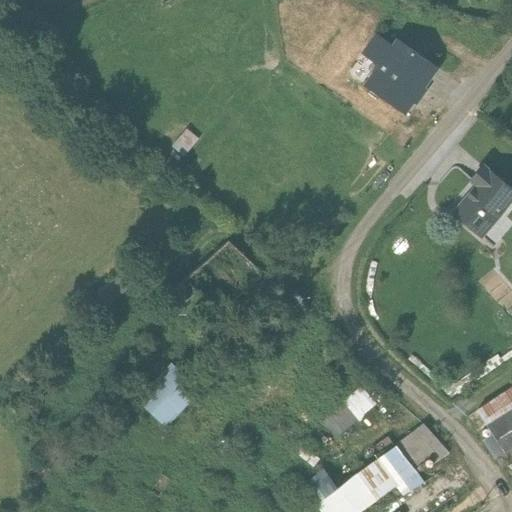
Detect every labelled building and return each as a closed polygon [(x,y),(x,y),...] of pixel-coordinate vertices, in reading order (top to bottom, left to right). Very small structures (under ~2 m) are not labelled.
[(439,87),(398,58),(365,102),(406,132),(439,87)] [(511,222),(511,199),(488,181),(448,230),(482,258),(511,222)] [(273,301),(228,259),(160,317),(180,342),(215,313),(243,338),(273,301)] [(129,304),(118,291),(90,315),(102,328),(129,304)] [(169,382),(133,419),(161,447),(198,410),(169,382)] [(343,454),(382,419),(365,401),(327,436),(343,454)] [(511,467),(511,405),(477,429),(506,471),(511,467)] [(392,511),(418,494),(396,465),(339,504),(325,485),(302,500),(310,511),(392,511)]
